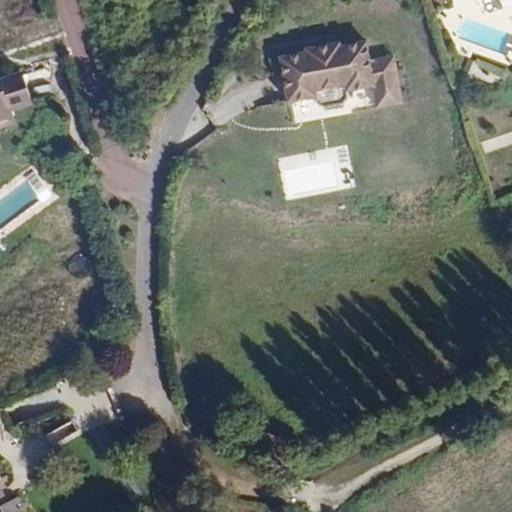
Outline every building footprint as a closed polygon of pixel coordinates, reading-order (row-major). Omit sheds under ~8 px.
[(307,51),(281,56),(288,100),(315,96),(316,102),(323,107),(343,103),(349,96),(348,90),(375,85),(372,71),(370,60),(367,40),(340,45),(340,42),(307,48),(307,51)] [(394,56),(370,60),(372,71),(396,67),(394,56)] [(396,67),(372,71),(375,85),(377,106),(402,102),(396,67)] [(0,126),(12,122),(8,111),(29,104),(19,75),(0,81),(0,126)] [(0,474),(0,511),(23,511),(14,495),(6,499),(0,502),(0,487),(0,488),(6,485),(0,474)]
